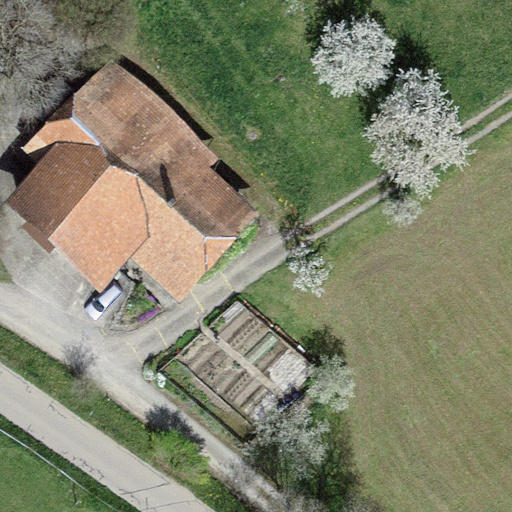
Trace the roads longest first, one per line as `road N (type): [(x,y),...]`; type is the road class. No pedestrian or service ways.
road 1 (track): [(0,317),(105,373),(258,262),(511,102)]
road 2 (track): [(282,511),(105,373)]
road 3 (tertiary): [(0,386),(181,511)]
